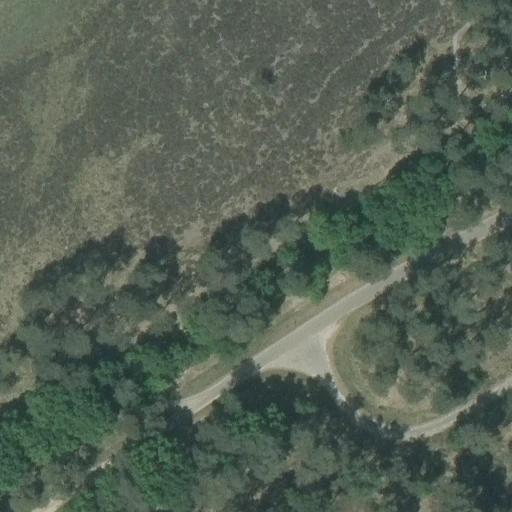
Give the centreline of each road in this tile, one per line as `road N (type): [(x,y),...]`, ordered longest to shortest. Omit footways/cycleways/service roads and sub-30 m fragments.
road 1 (unclassified): [(511,380),(424,431),(387,432),(363,423),(294,336)]
road 2 (unclassified): [(511,210),(294,336)]
road 3 (track): [(192,406),(83,480)]
road 4 (unclassified): [(294,336),(192,406)]
